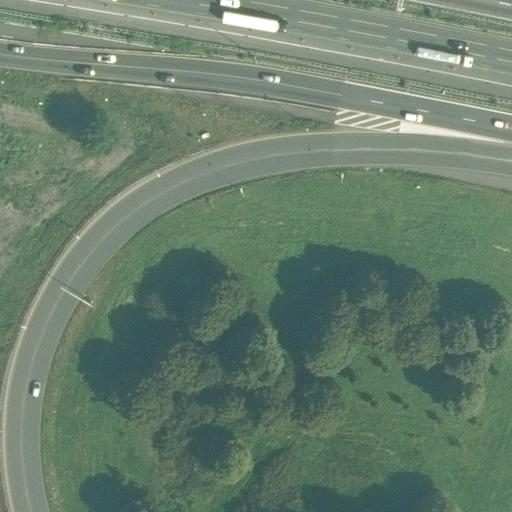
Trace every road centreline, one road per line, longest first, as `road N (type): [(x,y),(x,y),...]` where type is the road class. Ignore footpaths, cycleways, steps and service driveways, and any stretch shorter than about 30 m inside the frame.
road 1 (motorway): [(34,511),(21,422),(31,343),(87,249),(148,195),(226,159),(269,150),(362,142),(511,145)]
road 2 (motorway): [(0,36),(511,129)]
road 3 (motorway): [(153,0),(511,67)]
